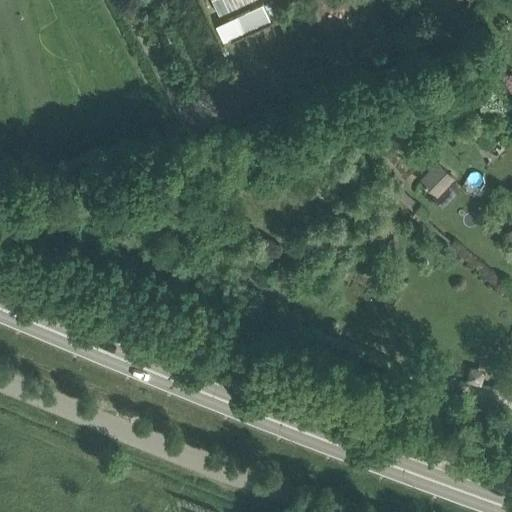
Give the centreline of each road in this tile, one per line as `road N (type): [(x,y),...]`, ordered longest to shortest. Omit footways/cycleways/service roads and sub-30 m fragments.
road 1 (secondary): [(511,508),(0,309)]
road 2 (unclassified): [(327,511),(0,379)]
